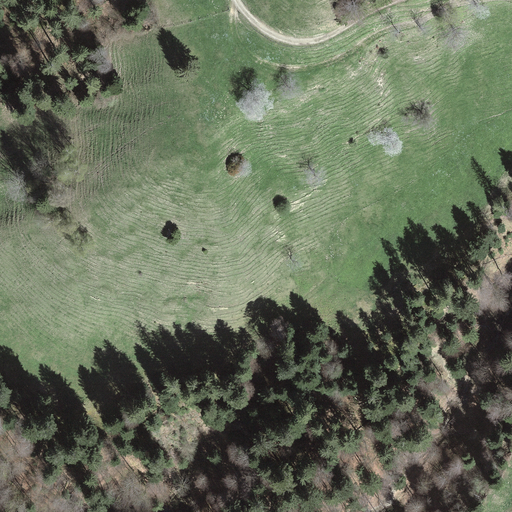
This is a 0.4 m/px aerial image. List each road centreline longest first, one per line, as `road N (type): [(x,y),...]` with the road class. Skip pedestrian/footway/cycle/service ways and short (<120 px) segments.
road 1 (track): [(236,2),(247,51),(270,66),(303,70),(385,29),(477,0)]
road 2 (track): [(397,0),(293,43),(264,31),(234,0)]
